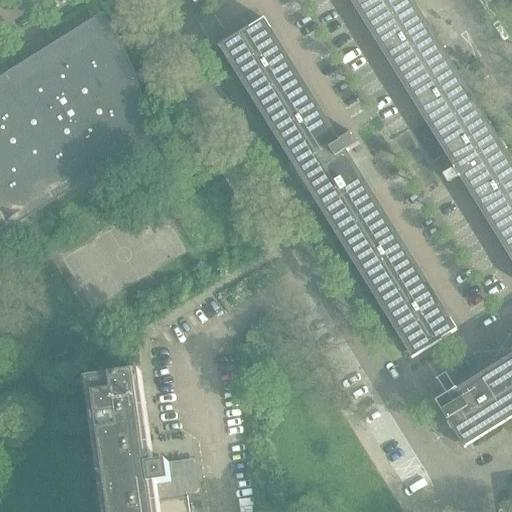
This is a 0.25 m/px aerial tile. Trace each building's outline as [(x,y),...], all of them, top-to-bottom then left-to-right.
[(511,161),(474,100),(412,0),(348,0),(409,97),(454,169),(443,176),(448,184),(459,177),(511,262),(511,161)] [(457,331),(361,176),(346,153),(359,145),(352,134),(340,142),(264,20),(224,45),(416,356),(457,331)] [(0,230),(5,228),(27,214),(99,169),(96,163),(117,150),(116,142),(134,140),(147,138),(141,108),(133,80),(121,54),(107,27),(14,86),(7,78),(0,84),(0,230)] [(507,415),(511,412),(511,355),(457,390),(456,389),(435,402),(461,444),(496,422),(493,418),(505,411),(507,415)] [(188,511),(186,497),(185,493),(188,492),(189,490),(189,487),(188,485),(185,484),(184,484),(182,464),(168,466),(168,463),(153,465),(140,373),(86,380),(100,476),(106,475),(107,486),(108,488),(101,489),(104,511),(188,511)]
